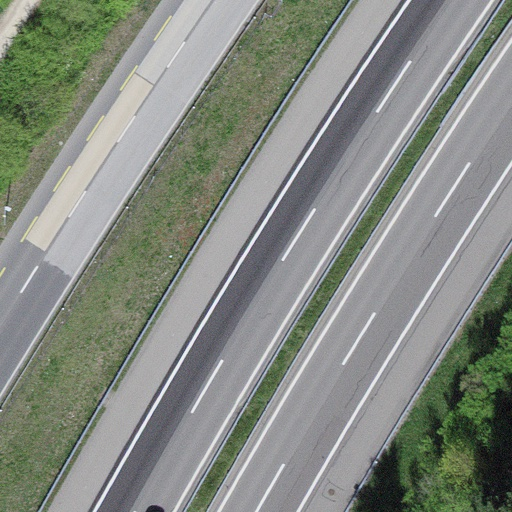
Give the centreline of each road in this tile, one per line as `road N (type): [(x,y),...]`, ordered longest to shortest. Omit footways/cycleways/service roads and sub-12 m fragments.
road 1 (motorway): [(451,0),(283,257),(135,511)]
road 2 (motorway): [(256,511),(511,100)]
road 3 (primary): [(0,324),(213,0)]
